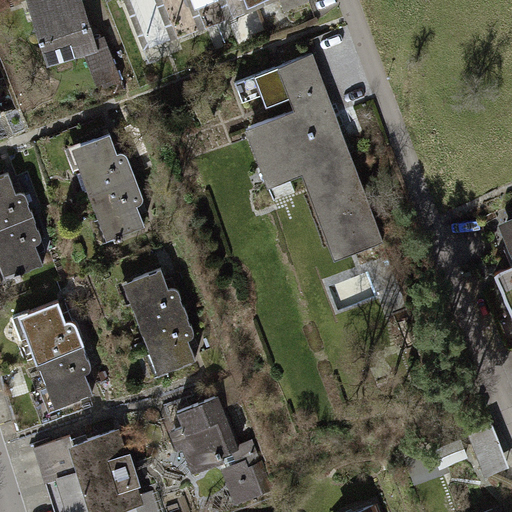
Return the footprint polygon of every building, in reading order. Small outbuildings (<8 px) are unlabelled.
[(83,0),(29,0),(51,65),(99,50),(83,0)] [(307,0),(134,0),(151,43),(260,0),(281,0),(285,9),(307,0)] [(312,54),(284,64),(295,95),(300,107),(252,125),(274,183),(306,171),(339,257),(383,240),(312,54)] [(295,95),(284,64),(236,82),(244,101),(264,94),(268,105),(295,95)] [(83,169),(91,192),(136,175),(128,155),(127,153),(126,152),(124,151),(122,151),(118,153),(111,133),(83,143),(92,166),(83,169)] [(0,228),(34,215),(27,195),(26,193),(24,192),(22,191),(20,191),(17,193),(9,173),(0,176),(0,228)] [(136,175),(91,192),(99,214),(108,211),(117,234),(144,223),(137,204),(141,202),(142,201),(143,199),(143,197),(143,195),(136,175)] [(34,215),(0,228),(0,253),(7,251),(16,274),(43,263),(36,244),(39,242),(41,241),(42,239),(42,237),(42,235),(34,215)] [(511,218),(501,224),(510,244),(511,249),(511,268),(496,275),(511,311),(511,218)] [(135,305),(143,327),(188,311),(181,291),(180,289),(178,287),(176,287),(174,287),(170,288),(163,268),(135,278),(144,301),(135,305)] [(30,337),(39,361),(84,344),(77,324),(76,322),(74,321),(72,320),(70,320),(66,321),(59,302),(15,318),(23,339),(30,337)] [(188,311),(143,327),(152,350),(161,346),(169,369),(197,359),(189,339),(193,338),(195,336),(195,334),(196,332),(195,330),(188,311)] [(84,344),(39,361),(48,383),(57,380),(65,402),(93,392),(85,372),(89,371),(91,370),(92,368),(92,366),(92,364),(84,344)] [(216,393),(175,406),(193,463),(234,450),(216,393)] [(73,444),(70,435),(44,443),(66,511),(107,511),(141,501),(118,429),(73,444)] [(490,478),(511,468),(511,464),(500,435),(476,444),(490,478)]
